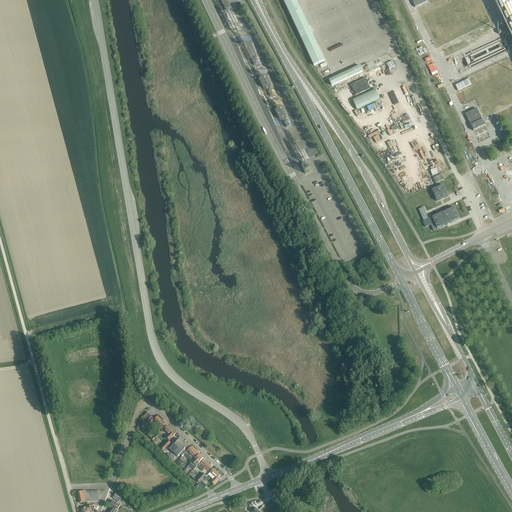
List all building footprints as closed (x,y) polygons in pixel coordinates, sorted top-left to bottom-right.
[(285,0),(313,66),(325,61),(299,0),(285,0)] [(388,63),(390,68),(396,66),(394,60),(388,63)] [(360,66),(329,81),(332,86),(362,72),(360,66)] [(348,86),(360,115),(373,110),(371,104),(375,102),(377,107),(383,105),(372,76),(348,86)] [(268,86),(263,77),(259,80),(263,89),(268,86)] [(280,108),(277,109),(275,111),(277,116),(280,114),(282,119),(284,117),(280,108)] [(466,114),(465,114),(470,124),(471,125),(473,131),(485,126),(482,120),(477,109),(466,114)] [(380,153),(396,146),(393,141),(378,147),(380,153)] [(442,173),(434,177),(437,183),(445,179),(442,173)] [(432,190),(437,201),(448,196),(443,185),(432,190)] [(418,210),(423,221),(428,219),(423,208),(418,210)] [(459,219),(454,208),(432,218),(434,223),(433,224),(431,218),(423,222),(425,227),(431,225),(433,230),(436,229),(434,225),(435,225),(437,229),(459,219)] [(144,420),(149,424),(153,419),(148,415),(144,420)] [(161,428),(163,430),(168,425),(164,421),(158,416),(154,421),(161,427),(161,428)] [(166,439),(168,441),(175,434),(167,427),(164,430),(169,435),(166,439)] [(174,453),(184,442),(183,441),(181,442),(179,440),(177,442),(175,440),(170,445),(168,447),(174,453)] [(164,450),(170,443),(168,441),(161,448),(164,450)] [(185,449),(187,447),(185,445),(185,443),(184,442),(174,453),(177,457),(179,455),(182,457),(184,455),(187,451),(185,449)] [(193,461),(199,455),(200,454),(192,447),(185,454),(193,461)] [(199,455),(193,461),(189,465),(194,470),(200,464),(203,461),(202,460),(203,458),(199,455)] [(204,460),(203,461),(200,464),(208,471),(211,467),(204,460)] [(213,480),(211,482),(215,485),(221,478),(220,477),(221,476),(213,469),(208,475),(213,480)] [(197,480),(200,483),(206,477),(203,474),(197,480)] [(98,491),(86,492),(85,491),(77,493),(79,503),(84,502),(84,503),(87,502),(99,501),(98,491)] [(123,497),(117,492),(113,498),(119,503),(123,497)] [(108,511),(117,511),(119,511),(117,510),(120,506),(113,501),(109,507),(111,509),(108,511)]
